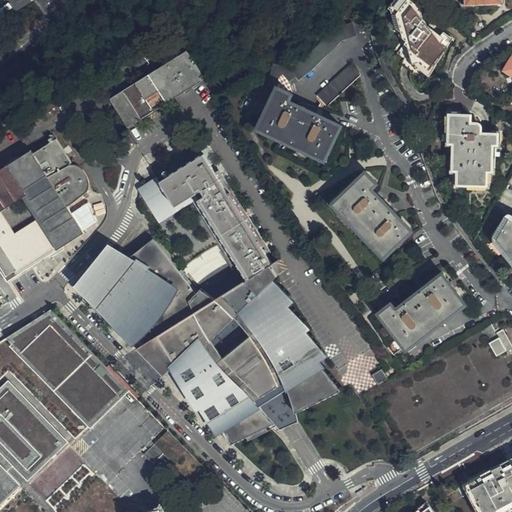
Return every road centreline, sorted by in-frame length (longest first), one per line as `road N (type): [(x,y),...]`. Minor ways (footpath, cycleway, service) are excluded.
road 1 (residential): [(53,291),(259,497),(298,505),(377,471),(394,488)]
road 2 (tertiary): [(394,488),(511,421)]
